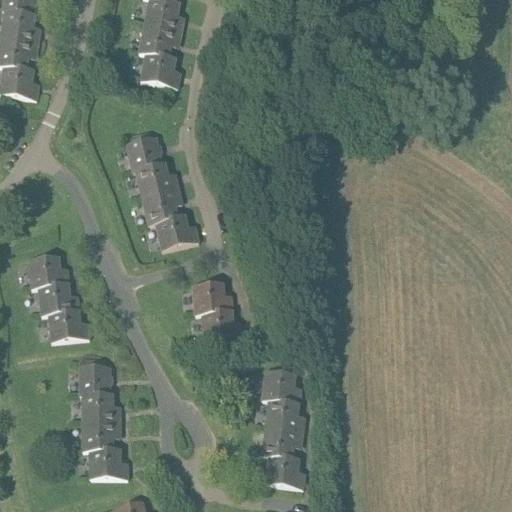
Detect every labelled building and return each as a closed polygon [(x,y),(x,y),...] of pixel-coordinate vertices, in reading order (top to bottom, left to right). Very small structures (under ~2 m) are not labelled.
[(3,0),(1,15),(4,16),(33,19),(36,3),(36,0),(3,0)] [(141,0),(142,2),(148,3),(181,10),(182,0),(141,0)] [(143,31),(181,40),(184,26),(185,23),(179,21),(181,10),(148,3),(143,31)] [(36,20),(33,19),(4,16),(0,39),(0,43),(38,50),(40,38),(41,33),(34,31),(36,20)] [(137,58),(145,59),(171,62),(173,51),(179,53),(180,50),(181,40),(143,31),(137,58)] [(0,71),(2,72),(28,73),(29,63),(36,64),(37,61),(38,50),(0,43),(0,71)] [(177,64),(171,62),(145,59),(139,85),(178,93),(180,81),(181,78),(175,75),(177,64)] [(35,75),(28,73),(2,72),(0,88),(0,98),(38,104),(39,93),(40,89),(33,88),(35,75)] [(132,178),(135,177),(164,168),(160,152),(157,141),(125,149),(132,178)] [(166,168),(164,168),(135,177),(141,204),(180,194),(177,181),(176,178),(169,180),(166,168)] [(148,231),(154,229),(179,221),(177,212),(184,210),(183,205),(180,194),(141,204),(148,231)] [(187,219),(179,221),(154,229),(161,256),(200,246),(197,234),(196,231),(190,232),(187,219)] [(30,294),(37,293),(70,290),(69,277),(68,273),(61,273),(60,261),(27,265),(30,294)] [(194,320),(202,320),(233,317),(232,303),(232,300),(225,301),(224,289),(192,291),(194,320)] [(40,321),(48,320),(80,317),(79,303),(79,300),(71,301),(70,290),(37,293),(40,321)] [(80,317),(48,320),(50,347),(90,343),(88,331),(88,327),(82,327),(80,317)] [(233,317),(202,320),(204,347),(243,344),(242,331),(241,328),(234,329),(233,317)] [(79,401),(81,401),(112,399),(112,384),(112,372),(107,372),(107,364),(85,364),(85,372),(79,372),(79,401)] [(260,405),(268,406),(300,410),(302,397),(302,394),(295,393),(297,381),(264,376),(260,405)] [(114,399),(112,399),(81,401),(81,429),(121,430),(121,416),(121,411),(114,411),(114,399)] [(300,410),(268,406),(264,435),(304,440),(305,426),(306,422),(298,421),(300,410)] [(81,456),(89,456),(115,454),(115,444),(121,444),(121,441),(121,430),(81,429),(81,456)] [(261,461),(268,462),(294,463),(295,452),(302,453),(302,449),(304,440),(264,435),(261,461)] [(122,454),(115,454),(89,456),(89,483),(128,484),(128,471),(128,467),(122,467),(122,454)] [(300,464),(294,463),(268,462),(265,489),(303,494),(305,483),(305,478),(299,477),(300,464)]
